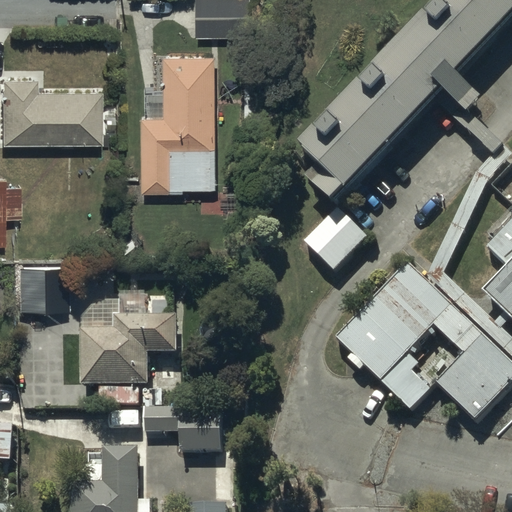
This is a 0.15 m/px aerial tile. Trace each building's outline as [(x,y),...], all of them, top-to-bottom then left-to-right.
[(195,0),(195,36),(247,36),(247,0),(195,0)] [(426,281),(511,363),(511,342),(502,332),(507,327),(500,321),(497,325),(445,277),(489,184),(511,159),(511,156),(508,153),(475,125),(470,130),(465,125),(482,106),(458,83),(511,24),(511,0),(446,0),(439,9),(442,12),(429,27),(424,23),(372,79),(375,82),(363,94),(359,90),(299,155),(316,171),(303,185),(334,213),(435,105),(493,161),(476,178),(426,281)] [(215,187),(215,53),(163,53),(163,91),(144,91),(145,115),(141,115),(141,192),(182,192),(182,201),(200,201),(200,187),(215,187)] [(0,78),(0,143),(98,144),(98,141),(104,141),(104,144),(116,144),(116,107),(100,107),(100,91),(35,91),(35,78),(0,78)] [(3,178),(0,177),(0,245),(2,246),(2,218),(19,218),(19,186),(3,186),(3,178)] [(306,245),(335,275),(369,242),(340,212),(306,245)] [(508,272),(484,297),(511,323),(511,226),(488,252),(497,261),(493,265),(498,270),(502,265),(508,272)] [(18,266),(17,311),(66,311),(67,266),(18,266)] [(337,344),(412,414),(432,392),(413,375),(420,368),(409,357),(434,330),(465,360),(438,389),(477,426),(511,389),(511,363),(426,281),(410,266),(337,344)] [(83,330),(83,389),(150,389),(150,356),(178,356),(178,320),(145,320),(145,298),(122,298),(122,302),(101,302),(83,330)] [(182,410),(145,411),(145,436),(181,435),(181,455),(224,454),(223,416),(182,417),(182,410)] [(142,414),(112,414),(112,429),(142,430),(142,414)] [(15,429),(0,428),(0,464),(13,465),(15,429)] [(106,452),(106,455),(90,455),(90,470),(85,470),(85,488),(73,488),(73,511),(140,511),(141,452),(106,452)]
